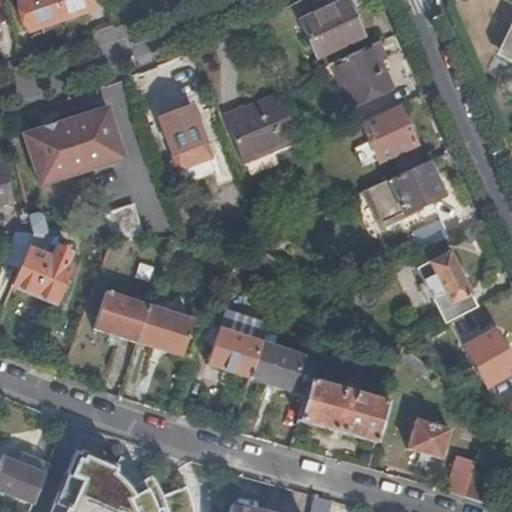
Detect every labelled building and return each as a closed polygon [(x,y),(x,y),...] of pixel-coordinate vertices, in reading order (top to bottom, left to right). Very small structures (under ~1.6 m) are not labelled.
[(56,22),(61,21),(53,0),(17,0),(21,10),(19,11),(24,25),(25,24),(27,27),(38,23),(41,28),(44,27),(45,30),(58,26),(56,22)] [(53,0),(61,21),(64,20),(66,24),(77,20),(76,16),(80,14),(78,9),(91,4),(89,0),(53,0)] [(346,0),(299,22),(316,58),(363,36),(346,0)] [(511,27),(500,52),(511,58),(511,27)] [(376,44),(332,65),(351,106),(390,89),(377,60),(382,58),(376,44)] [(298,141),(280,97),(226,120),(244,163),(298,141)] [(415,147),(397,106),(360,124),(369,144),(377,162),(378,164),(391,158),(415,147)] [(159,120),(178,170),(210,158),(190,107),(159,120)] [(75,119),(91,170),(125,160),(109,110),(75,119)] [(40,185),(91,170),(75,119),(57,125),(57,123),(45,126),(46,128),(25,134),(40,185)] [(377,162),(369,144),(355,150),(363,168),(377,162)] [(423,166),(415,147),(391,158),(399,176),(423,166)] [(399,176),(364,193),(379,225),(441,197),(426,164),(423,166),(399,176)] [(0,206),(11,204),(2,167),(0,167),(0,206)] [(104,215),(111,239),(141,238),(133,207),(104,215)] [(34,235),(13,287),(55,304),(71,267),(67,265),(71,255),(54,248),(50,259),(39,254),(47,234),(42,214),(30,217),(33,230),(34,235)] [(419,250),(446,238),(438,221),(411,234),(419,250)] [(29,242),(16,235),(4,262),(18,268),(29,242)] [(445,325),(476,309),(448,254),(417,269),(445,325)] [(94,330),(136,343),(148,307),(106,293),(94,330)] [(148,307),(136,343),(179,357),(191,321),(148,307)] [(477,315),(451,326),(459,345),(486,334),(477,315)] [(207,317),(199,342),(213,347),(206,366),(250,379),(261,343),(219,330),(222,322),(207,317)] [(462,349),(486,389),(511,373),(511,365),(492,332),(462,349)] [(261,343),(250,379),(292,393),(293,391),(304,358),(304,357),(261,343)] [(402,346),(398,360),(420,379),(429,368),(402,346)] [(304,358),(293,391),(306,395),(310,381),(316,362),(304,358)] [(306,395),(299,422),(376,443),(396,365),(390,363),(380,400),(310,381),(306,395)] [(407,450),(441,459),(449,430),(415,420),(407,450)] [(79,454),(74,452),(48,511),(192,511),(192,509),(186,484),(163,496),(158,487),(150,477),(142,480),(140,476),(135,471),(132,468),(119,459),(114,468),(80,452),(79,454)] [(0,492),(31,505),(43,475),(48,464),(30,456),(25,468),(2,458),(0,462),(0,492)] [(454,465),(446,492),(464,498),(470,480),(473,470),(454,465)] [(470,480),(464,498),(485,505),(491,487),(470,480)] [(327,511),(330,503),(313,499),(309,511),(327,511)]
